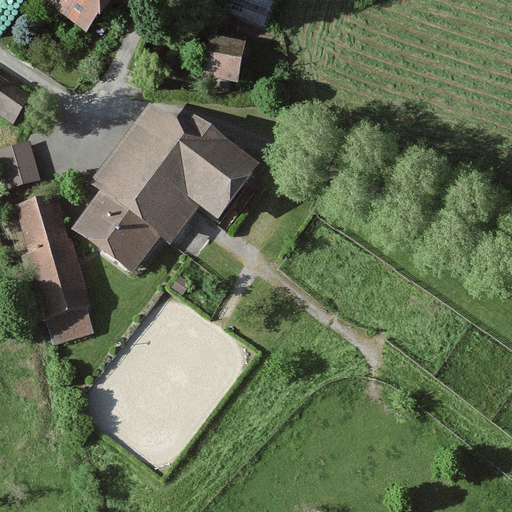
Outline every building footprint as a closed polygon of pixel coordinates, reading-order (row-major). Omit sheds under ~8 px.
[(30,0),(75,36),(104,0),(30,0)] [(270,19),(275,0),(226,0),(225,5),(270,19)] [(207,35),(244,42),(246,30),(210,22),(207,35)] [(243,54),(204,43),(194,81),(234,91),(243,54)] [(0,114),(12,123),(30,96),(0,75),(0,114)] [(205,230),(243,178),(143,105),(59,221),(129,272),(175,209),(205,230)] [(0,193),(32,184),(21,146),(0,152),(0,193)] [(53,341),(91,330),(53,195),(16,206),(53,341)]
